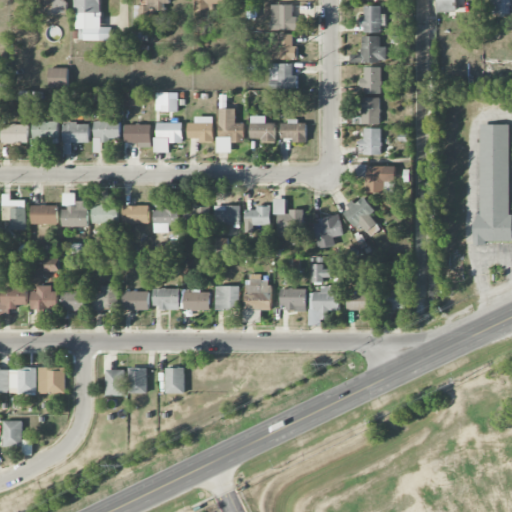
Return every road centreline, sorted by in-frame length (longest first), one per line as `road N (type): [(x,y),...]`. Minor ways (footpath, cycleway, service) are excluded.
road 1 (primary): [(511,319),(115,511)]
road 2 (residential): [(434,357),(365,342),(0,342)]
road 3 (residential): [(329,174),(0,176)]
road 4 (residential): [(85,342),(78,431),(60,454),(0,482)]
road 5 (residential): [(332,0),(329,174)]
